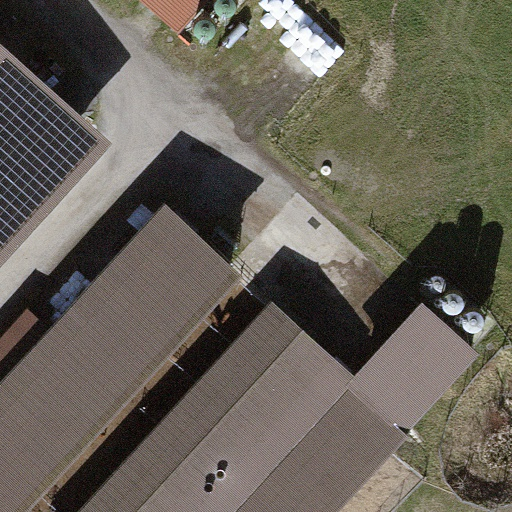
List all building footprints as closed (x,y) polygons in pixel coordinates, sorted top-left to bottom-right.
[(155,0),(177,20),(195,0),(155,0)] [(0,55),(0,215),(80,128),(0,55)] [(0,497),(10,507),(229,266),(167,210),(0,394),(0,497)] [(419,301),(350,377),(403,425),(472,349),(419,301)] [(74,511),(164,511),(317,346),(268,302),(74,511)] [(350,377),(317,346),(164,511),(322,511),(403,425),(350,377)]
